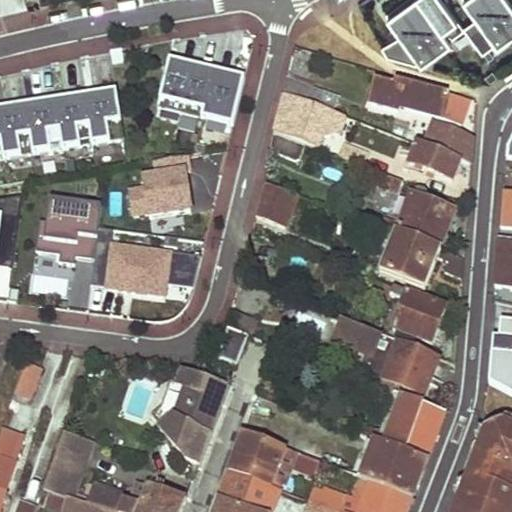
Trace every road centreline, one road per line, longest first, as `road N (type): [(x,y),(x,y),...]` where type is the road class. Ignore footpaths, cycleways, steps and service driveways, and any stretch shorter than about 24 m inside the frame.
road 1 (residential): [(288,0),(222,286),(202,328),(176,351),(0,329)]
road 2 (residential): [(511,93),(496,104),(482,149),(477,363),(464,427),(430,511)]
road 3 (residential): [(0,49),(91,25),(260,0)]
road 4 (residential): [(260,360),(202,511)]
